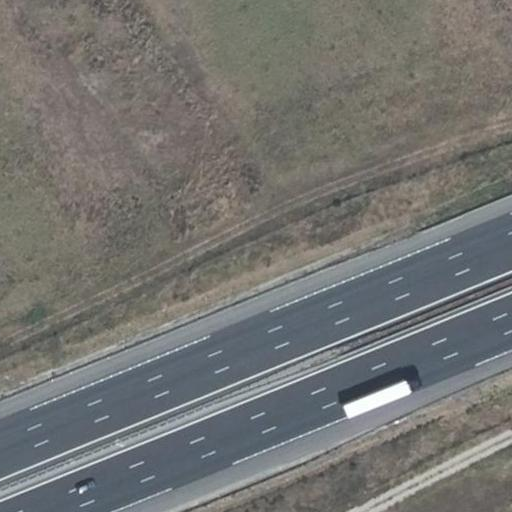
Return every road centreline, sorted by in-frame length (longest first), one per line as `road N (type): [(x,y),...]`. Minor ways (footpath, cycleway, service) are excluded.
road 1 (motorway): [(511,240),(0,450)]
road 2 (motorway): [(35,511),(511,317)]
road 3 (track): [(511,129),(356,184)]
road 4 (track): [(511,447),(371,511)]
